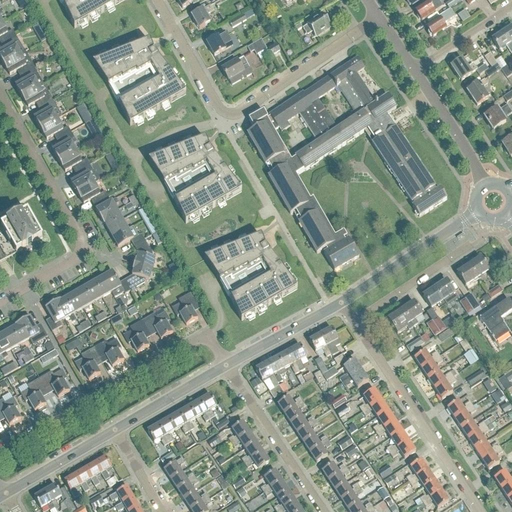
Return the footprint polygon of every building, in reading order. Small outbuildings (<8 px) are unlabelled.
[(77,0),(63,8),(74,30),(119,5),(123,0),(77,0)] [(199,3),(197,0),(176,0),(182,10),(192,4),(193,6),(199,3)] [(434,13),(442,8),(439,3),(440,2),(438,0),(431,0),(414,12),(417,16),(417,18),(418,20),(420,21),(421,22),(434,14),(434,13)] [(463,2),(462,1),(461,0),(453,0),(446,5),(449,11),(463,2)] [(206,17),(214,12),(213,10),(211,10),(210,7),(203,11),(191,17),(199,31),(210,24),(206,17)] [(437,19),(438,20),(425,28),(428,33),(428,35),(429,37),(431,37),(432,39),(445,30),(443,26),(455,18),(450,11),(437,19)] [(247,14),(238,19),(229,24),(232,29),(250,19),(247,14)] [(307,25),(308,26),(302,30),(307,37),(313,33),(316,38),(331,28),(327,21),(325,22),(321,16),(307,25)] [(5,31),(1,24),(0,24),(0,39),(1,39),(4,44),(15,37),(12,32),(7,35),(5,31)] [(36,37),(42,33),(38,26),(32,29),(36,37)] [(511,27),(502,34),(511,49),(511,27)] [(224,34),(206,45),(213,58),(232,48),(224,34)] [(511,56),(511,49),(502,34),(492,41),(499,52),(507,47),(509,50),(508,51),(511,57),(511,56)] [(15,37),(4,44),(7,49),(0,52),(0,61),(2,66),(20,56),(16,49),(15,49),(13,46),(19,43),(15,37)] [(261,41),(257,43),(247,49),(250,55),(254,53),(256,57),(257,57),(260,62),(269,56),(266,51),(267,51),(262,43),(261,41)] [(147,44),(93,66),(103,81),(104,81),(108,88),(121,81),(122,82),(136,75),(137,76),(150,69),(159,83),(119,105),(130,128),(174,102),(181,94),(181,89),(147,44)] [(271,57),(280,53),(276,46),(267,51),(271,57)] [(25,53),(20,56),(2,66),(6,73),(7,73),(9,77),(19,71),(22,76),(34,70),(25,53)] [(479,77),(496,65),(489,55),(484,59),(489,67),(484,71),(478,70),(476,68),(475,69),(476,71),(475,72),(479,77)] [(243,59),(242,60),(237,63),(237,62),(222,71),(228,82),(229,82),(231,87),(252,75),(243,59)] [(511,76),(506,67),(500,59),(495,62),(506,80),(511,76)] [(356,75),(364,70),(357,60),(303,95),(302,94),(279,110),(285,119),(275,125),(278,129),(281,134),(290,128),(287,123),(298,116),(317,144),(295,159),(298,163),(292,167),(298,175),(303,172),(304,172),(363,133),(411,204),(412,204),(414,207),(412,208),(418,218),(446,200),(440,190),(436,193),(434,190),(434,189),(386,117),(396,110),(387,97),(376,105),(376,104),(375,104),(356,75)] [(475,72),(476,71),(475,69),(473,66),(467,69),(461,61),(450,68),(460,83),(471,76),(471,75),(475,72)] [(488,79),(500,71),(497,66),(484,74),(488,79)] [(34,70),(22,76),(25,81),(15,87),(17,91),(21,98),(43,86),(39,79),(34,70)] [(481,90),(487,86),(484,82),(478,85),(467,93),(476,107),(488,100),(481,90)] [(43,86),(21,98),(25,106),(26,105),(28,109),(38,103),(41,108),(52,102),(47,92),(46,93),(43,86)] [(506,104),(511,99),(511,92),(503,98),(506,104)] [(61,118),(58,111),(52,102),(41,108),(44,114),(34,119),(36,123),(35,123),(39,131),(57,121),(61,118)] [(505,119),(511,114),(506,107),(498,112),(496,110),(484,118),(493,132),(505,123),(503,120),(505,118),(505,119)] [(274,132),(278,129),(275,125),(285,119),(279,110),(269,116),(272,120),(268,123),(267,120),(263,113),(248,121),(252,128),(257,126),(258,129),(247,135),(265,167),(268,165),(273,175),(268,178),(290,216),(296,213),(301,222),(298,224),(316,255),(325,250),(327,253),(324,255),(334,273),(358,259),(348,241),(345,243),(343,240),(346,238),(343,233),(334,238),(312,199),(309,201),(296,177),(298,175),(292,167),(298,163),(295,159),(291,162),(274,132)] [(57,121),(39,131),(43,138),(44,137),(46,141),(56,135),(59,141),(71,134),(70,134),(74,132),(72,128),(68,130),(66,125),(61,129),(60,128),(61,128),(57,121)] [(100,135),(93,122),(86,126),(93,139),(100,135)] [(71,134),(59,141),(62,146),(52,152),(54,155),(54,156),(58,163),(75,153),(71,146),(69,143),(74,140),(71,134)] [(511,138),(501,145),(510,159),(511,157),(511,138)] [(159,178),(164,186),(177,178),(178,180),(191,172),(192,174),(206,166),(214,180),(174,203),(185,225),(230,200),(237,192),(236,187),(202,141),(148,163),(159,179),(159,178)] [(75,153),(58,163),(62,170),(65,174),(75,168),(78,173),(89,166),(86,161),(81,164),(79,160),(75,153)] [(89,166),(78,173),(81,178),(71,184),(73,188),(72,188),(76,195),(94,185),(98,183),(99,180),(97,176),(94,176),(89,166)] [(94,185),(76,195),(80,202),(81,202),(83,206),(93,200),(96,205),(108,199),(104,193),(99,196),(97,193),(98,192),(94,185)] [(101,221),(117,212),(114,207),(118,205),(115,200),(95,212),(101,221)] [(0,227),(0,256),(3,262),(23,250),(25,253),(37,247),(35,244),(42,240),(27,212),(0,227)] [(122,221),(117,212),(101,221),(104,226),(107,230),(122,221)] [(127,231),(122,221),(107,230),(112,240),(127,231)] [(132,228),(127,231),(112,240),(118,249),(130,242),(133,247),(144,241),(147,239),(144,234),(138,237),(132,228)] [(215,276),(219,283),(232,276),(233,277),(247,270),(248,271),(262,264),(270,278),(230,300),(241,322),(285,297),(293,290),(292,285),(258,239),(204,260),(214,276),(215,276)] [(144,241),(133,247),(138,256),(136,261),(135,261),(134,266),(152,271),(154,260),(151,259),(152,255),(144,241)] [(468,267),(477,280),(488,272),(480,259),(468,267)] [(124,282),(130,293),(131,295),(136,291),(135,289),(144,285),(145,281),(149,282),(152,271),(134,266),(133,271),(133,272),(132,277),(124,282)] [(477,280),(468,267),(457,275),(465,288),(477,280)] [(112,273),(102,279),(111,294),(114,299),(123,294),(124,296),(130,293),(124,282),(118,285),(112,273)] [(102,279),(93,284),(101,299),(111,294),(102,279)] [(446,282),(434,290),(442,302),(446,308),(458,300),(454,295),(446,282)] [(93,284),(83,289),(92,305),(101,299),(93,284)] [(490,300),(501,292),(498,286),(486,294),(490,300)] [(83,289),(74,295),(83,310),(92,305),(83,289)] [(434,290),(422,298),(431,310),(442,302),(434,290)] [(179,304),(171,309),(176,319),(180,317),(186,327),(197,321),(193,314),(200,310),(191,294),(178,302),(179,304)] [(74,295),(65,300),(73,315),(83,310),(74,295)] [(464,299),(472,312),(478,308),(470,295),(464,299)] [(481,299),(484,305),(490,301),(487,295),(481,299)] [(472,312),(464,299),(459,303),(467,315),(472,312)] [(60,303),(60,302),(55,305),(64,321),(68,318),(71,324),(76,321),(73,316),(73,315),(65,300),(60,303)] [(499,320),(511,311),(511,307),(508,301),(479,320),(483,326),(484,325),(490,333),(488,335),(494,343),(509,333),(503,324),(502,325),(499,320)] [(413,304),(401,312),(410,324),(413,328),(417,325),(415,321),(421,316),(413,304)] [(55,305),(45,310),(51,320),(45,323),(52,333),(62,328),(59,323),(64,321),(55,305)] [(136,315),(133,309),(127,312),(131,318),(136,315)] [(410,324),(401,312),(387,321),(397,335),(406,329),(408,332),(413,329),(410,324)] [(142,322),(151,338),(157,334),(161,341),(172,335),(166,325),(170,323),(164,313),(156,318),(154,315),(142,322)] [(431,321),(439,334),(444,330),(436,318),(431,321)] [(30,319),(20,325),(29,341),(34,338),(37,344),(47,338),(40,326),(35,329),(30,319)] [(439,334),(431,321),(425,326),(433,338),(439,334)] [(79,326),(80,327),(83,332),(90,328),(87,322),(79,326)] [(151,338),(142,322),(129,329),(131,332),(122,337),(128,346),(131,344),(137,355),(149,348),(145,341),(151,338)] [(20,325),(15,327),(15,328),(11,331),(19,346),(29,341),(20,325)] [(331,330),(319,336),(331,356),(331,358),(337,354),(334,349),(339,346),(331,330)] [(440,343),(452,335),(448,330),(437,338),(440,343)] [(11,331),(1,336),(10,351),(19,346),(11,331)] [(425,335),(420,339),(423,344),(429,341),(425,335)] [(0,336),(0,355),(1,357),(3,361),(8,358),(5,354),(10,351),(1,336),(0,336)] [(319,336),(308,342),(314,354),(323,349),(324,352),(322,353),(326,359),(331,356),(319,336)] [(55,340),(59,346),(65,343),(61,337),(55,340)] [(71,349),(84,343),(81,337),(68,343),(71,349)] [(423,344),(420,339),(405,348),(409,354),(423,344)] [(105,343),(93,350),(102,365),(108,362),(112,369),(123,362),(117,352),(121,350),(115,341),(107,345),(105,343)] [(43,346),(47,353),(54,350),(50,343),(43,346)] [(288,353),(299,374),(304,371),(301,365),(299,366),(297,363),(306,358),(299,347),(288,353)] [(102,365),(93,350),(81,357),(82,359),(74,364),(79,374),(83,372),(88,382),(100,376),(96,369),(102,365)] [(472,351),(466,355),(473,365),(478,362),(472,351)] [(55,352),(50,355),(53,360),(58,357),(55,352)] [(420,370),(439,358),(436,353),(431,357),(432,358),(429,360),(424,352),(413,360),(420,370)] [(288,353),(277,359),(283,371),(291,366),(293,369),(291,370),(294,376),(299,374),(288,353)] [(457,359),(460,365),(469,361),(466,354),(457,359)] [(336,366),(346,360),(343,355),(333,361),(336,366)] [(439,358),(420,370),(427,381),(438,373),(433,366),(436,364),(437,366),(446,360),(443,356),(439,358)] [(277,359),(266,365),(272,376),(277,385),(282,383),(279,378),(285,375),(283,371),(277,359)] [(341,385),(361,372),(354,362),(343,369),(348,377),(345,379),(344,377),(338,381),(341,385)] [(14,363),(7,368),(10,374),(18,369),(14,363)] [(272,376),(266,365),(255,371),(261,382),(267,379),(272,376)] [(10,374),(7,368),(0,372),(4,378),(10,374)] [(326,382),(329,381),(337,375),(334,369),(322,377),(326,382)] [(51,373),(39,380),(48,396),(54,393),(58,399),(69,393),(63,383),(67,381),(61,371),(53,376),(51,373)] [(368,383),(361,372),(341,385),(344,390),(350,386),(349,384),(352,382),(357,390),(368,383)] [(318,385),(323,382),(319,373),(313,376),(318,385)] [(443,381),(438,373),(427,381),(434,391),(453,378),(450,374),(444,377),(446,379),(443,381)] [(470,388),(485,378),(482,373),(467,382),(470,388)] [(309,374),(301,378),(305,384),(312,380),(309,374)] [(272,376),(267,379),(273,390),(278,387),(277,385),(272,376)] [(504,378),(504,377),(496,383),(504,394),(511,388),(508,383),(508,384),(504,378)] [(453,378),(434,391),(441,401),(452,394),(447,386),(449,385),(450,386),(455,383),(453,378)] [(48,396),(39,380),(26,387),(28,390),(20,395),(25,404),(28,403),(34,413),(46,406),(42,400),(48,396)] [(253,390),(261,385),(257,380),(250,385),(253,390)] [(488,380),(482,384),(490,396),(496,392),(488,380)] [(278,387),(283,394),(287,392),(283,385),(278,387)] [(278,387),(273,390),(268,394),(273,401),(283,394),(278,387)] [(361,414),(380,402),(374,391),(363,399),(368,407),(365,409),(364,407),(359,411),(361,414)] [(499,391),(494,395),(498,401),(503,398),(499,391)] [(303,394),(298,397),(305,407),(310,403),(303,394)] [(329,394),(324,397),(327,403),(332,399),(329,394)] [(218,425),(214,418),(211,414),(210,415),(208,412),(216,408),(209,396),(199,402),(210,421),(211,420),(215,427),(218,432),(228,426),(225,421),(218,425)] [(2,401),(0,402),(0,423),(5,420),(9,427),(20,421),(15,410),(18,409),(12,399),(4,404),(2,401)] [(283,416),(302,404),(299,399),(294,403),(295,405),(293,407),(288,399),(277,406),(283,416)] [(341,399),(330,406),(330,407),(333,412),(344,404),(341,399)] [(210,421),(199,402),(188,408),(195,420),(202,416),(204,418),(202,419),(205,424),(210,421)] [(387,412),(380,402),(361,414),(364,419),(370,416),(369,414),(372,412),(376,419),(387,412)] [(453,420),(472,408),(469,403),(464,407),(465,408),(462,410),(457,402),(446,410),(453,420)] [(500,408),(504,415),(511,410),(508,403),(500,408)] [(225,411),(222,404),(216,407),(220,414),(225,411)] [(305,408),(302,404),(283,416),(290,426),(301,418),(296,411),(298,409),(300,412),(305,408)] [(339,420),(350,413),(346,407),(335,414),(339,420)] [(195,420),(188,408),(178,415),(189,433),(193,431),(191,426),(189,427),(188,424),(195,420)] [(472,408),(453,420),(460,430),(471,423),(466,416),(469,414),(470,416),(475,412),(472,408)] [(387,412),(376,419),(382,427),(378,429),(377,428),(372,431),(375,435),(394,422),(387,412)] [(189,433),(178,415),(168,421),(174,432),(181,428),(183,430),(181,431),(184,436),(189,433)] [(306,426),(301,418),(290,426),(296,435),(315,423),(312,419),(307,422),(308,424),(306,426)] [(476,431),(471,423),(460,430),(467,441),(486,428),(485,428),(495,422),(492,418),(490,420),(490,419),(478,427),(479,429),(476,431)] [(174,432),(168,421),(157,427),(168,445),(173,443),(170,438),(168,439),(167,436),(174,432)] [(401,433),(394,422),(375,435),(378,440),(383,436),(382,435),(385,432),(390,440),(401,433)] [(315,423),(296,435),(303,445),(314,438),(309,430),(311,428),(313,431),(318,428),(315,423)] [(231,446),(249,434),(242,424),(231,431),(236,438),(233,440),(232,438),(228,441),(231,446)] [(350,431),(348,433),(350,437),(357,432),(353,425),(348,428),(350,431)] [(486,428),(467,441),(474,451),(485,444),(480,436),(482,434),(484,436),(494,429),(491,425),(486,428)] [(168,445),(157,427),(147,433),(153,444),(154,444),(161,440),(162,442),(161,443),(163,448),(167,446),(168,445)] [(329,445),(334,442),(326,428),(321,430),(329,445)] [(401,433),(390,440),(395,447),(392,449),(391,448),(386,451),(389,456),(408,443),(401,433)] [(196,437),(200,442),(205,439),(202,434),(196,437)] [(249,434),(231,446),(234,450),(238,447),(237,446),(240,444),(244,451),(255,444),(249,434)] [(210,450),(220,443),(217,438),(207,445),(210,450)] [(314,438),(303,445),(309,455),(328,443),(325,438),(320,441),(321,444),(319,445),(314,438)] [(341,453),(351,445),(347,439),(337,447),(341,453)] [(328,443),(309,455),(316,465),(327,457),(321,450),(324,448),(326,450),(330,447),(328,443)] [(408,443),(389,456),(392,460),(397,457),(396,455),(399,453),(404,461),(415,453),(408,443)] [(180,444),(175,447),(178,454),(184,451),(180,444)] [(205,444),(194,450),(198,459),(210,452),(205,444)] [(255,444),(244,451),(249,458),(247,460),(246,458),(241,461),(244,466),(262,454),(255,444)] [(485,444),(474,451),(481,461),(499,449),(496,444),(491,448),(492,449),(490,451),(485,444)] [(344,453),(348,460),(358,453),(354,447),(344,453)] [(499,449),(481,461),(488,472),(499,464),(493,457),(496,455),(497,456),(502,453),(499,449)] [(187,468),(197,462),(191,453),(182,459),(187,468)] [(171,454),(160,461),(163,466),(174,459),(171,454)] [(269,464),(262,454),(244,466),(247,470),(252,467),(251,466),(253,464),(258,471),(269,464)] [(99,462),(95,465),(101,475),(100,475),(105,482),(110,480),(105,472),(111,469),(112,471),(115,469),(111,462),(108,464),(105,459),(103,459),(99,461),(99,462)] [(170,482),(181,474),(177,468),(179,466),(180,468),(184,465),(181,460),(174,465),(174,464),(163,472),(170,482)] [(408,485),(427,472),(420,462),(409,469),(415,478),(412,479),(411,477),(405,481),(408,485)] [(358,467),(361,473),(362,473),(368,469),(364,463),(358,467)] [(101,475),(95,465),(93,465),(93,464),(89,467),(89,468),(84,470),(90,481),(94,488),(99,486),(95,478),(100,475),(101,475)] [(328,483),(346,470),(343,466),(338,469),(340,472),(337,474),(332,466),(321,473),(328,483)] [(377,474),(382,480),(392,474),(388,467),(377,474)] [(79,473),(74,476),(80,487),(84,494),(89,492),(85,484),(90,481),(84,470),(83,471),(83,470),(79,473)] [(349,475),(346,470),(328,483),(334,492),(345,485),(340,478),(343,476),(344,478),(349,475)] [(209,475),(213,481),(219,477),(215,471),(209,475)] [(364,474),(368,480),(373,477),(369,471),(364,474)] [(263,494),(281,482),(274,472),(263,480),(268,487),(266,489),(265,487),(260,490),(263,494)] [(427,472),(408,485),(411,490),(417,486),(415,484),(418,483),(422,490),(434,482),(427,472)] [(500,490),(511,482),(511,476),(511,477),(511,479),(509,480),(504,473),(493,480),(500,490)] [(181,474),(170,482),(177,492),(195,480),(192,475),(187,478),(188,480),(186,482),(181,474)] [(80,487),(74,476),(73,477),(72,476),(69,479),(64,483),(74,500),(79,497),(75,490),(80,487)] [(394,477),(383,483),(388,490),(398,484),(394,477)] [(216,481),(221,489),(226,486),(221,478),(216,481)] [(235,491),(245,484),(242,479),(231,486),(235,491)] [(198,484),(195,480),(177,492),(183,502),(194,495),(190,488),(192,486),(193,487),(198,484)] [(281,482),(263,494),(266,499),(271,496),(270,495),(272,493),(277,500),(288,493),(281,482)] [(434,482),(423,490),(428,497),(426,499),(425,497),(419,500),(420,501),(416,503),(419,507),(441,493),(434,482)] [(511,482),(500,490),(507,501),(511,497),(511,482)] [(345,485),(334,492),(341,502),(359,490),(363,487),(360,483),(351,489),(353,491),(350,493),(345,485)] [(54,487),(44,493),(51,504),(55,511),(59,509),(55,502),(61,498),(54,487)] [(225,504),(237,497),(231,487),(219,493),(225,504)] [(126,488),(116,494),(109,498),(111,503),(119,499),(122,504),(122,505),(132,499),(132,498),(133,497),(130,493),(129,494),(126,488)] [(242,490),(237,494),(240,499),(246,495),(242,490)] [(362,494),(359,490),(341,502),(347,511),(358,505),(353,497),(356,495),(357,498),(362,494)] [(55,511),(51,504),(44,493),(34,499),(40,510),(47,506),(50,511),(55,511)] [(288,493),(277,500),(281,507),(279,508),(278,507),(273,510),(274,511),(280,511),(294,503),(288,493)] [(448,503),(441,493),(419,507),(422,511),(431,506),(430,504),(432,502),(437,510),(448,503)] [(194,495),(183,502),(190,511),(208,500),(205,495),(201,498),(202,500),(199,502),(194,495)] [(88,503),(93,511),(98,508),(98,509),(104,506),(103,505),(99,497),(88,503)] [(122,505),(122,504),(114,509),(116,511),(120,511),(125,509),(126,511),(132,511),(138,509),(138,508),(138,507),(136,503),(135,504),(132,499),(122,505)] [(208,500),(190,511),(206,511),(203,508),(206,506),(207,507),(211,504),(208,500)] [(384,503),(388,508),(382,511),(396,511),(389,500),(384,503)] [(73,504),(77,510),(82,507),(78,501),(73,504)] [(66,511),(73,511),(68,502),(63,505),(66,511)] [(300,511),(294,503),(280,511),(300,511)]
